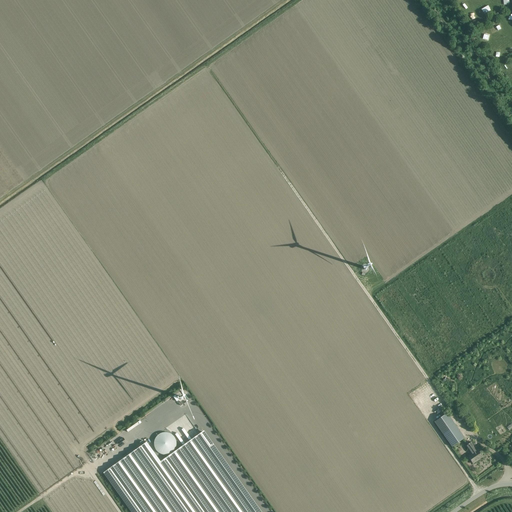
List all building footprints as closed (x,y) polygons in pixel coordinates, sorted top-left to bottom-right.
[(487,41),(489,34),(483,32),(481,39),(487,41)] [(464,438),(447,413),(434,422),(452,447),(464,438)] [(147,442),(135,450),(121,461),(105,472),(133,511),(259,511),(202,432),(200,434),(184,445),(161,462),(147,442)] [(168,432),(166,432),(165,432),(164,432),(162,432),(161,433),(159,433),(158,434),(157,435),(155,437),(155,438),(154,439),(154,440),(153,442),(153,445),(154,447),(154,448),(155,450),(157,452),(159,453),(161,454),(163,455),(166,455),(169,454),(171,453),(173,452),(174,450),(176,447),(176,445),(176,442),(176,440),(175,438),(174,436),(172,434),(170,433),(168,432)] [(471,442),(466,446),(471,454),(468,457),(473,464),(482,457),(477,450),(471,442)] [(44,483),(47,489),(52,486),(48,480),(44,483)]
